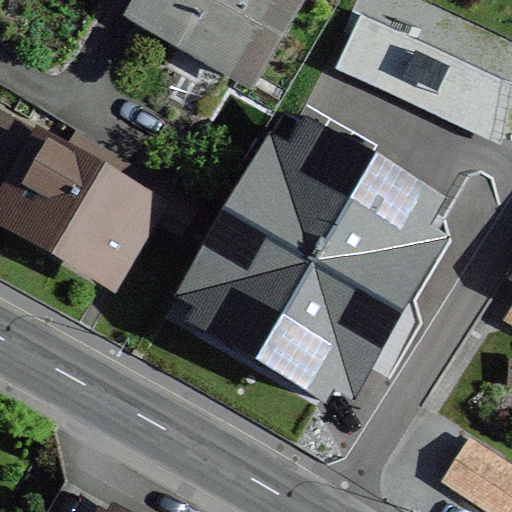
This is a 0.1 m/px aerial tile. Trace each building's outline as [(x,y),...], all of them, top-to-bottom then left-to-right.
[(147,0),(137,19),(244,82),(291,0),(147,0)] [(511,84),(362,15),(343,56),(505,131),(511,90),(511,84)] [(368,160),(298,120),(194,299),(348,388),(430,246),(362,206),(380,176),(364,167),(368,160)] [(146,209),(179,229),(194,203),(82,136),(67,162),(0,123),(0,201),(2,203),(0,206),(0,209),(109,273),(146,209)] [(511,475),(472,450),(451,482),(496,511),(506,511),(511,504),(511,475)]
